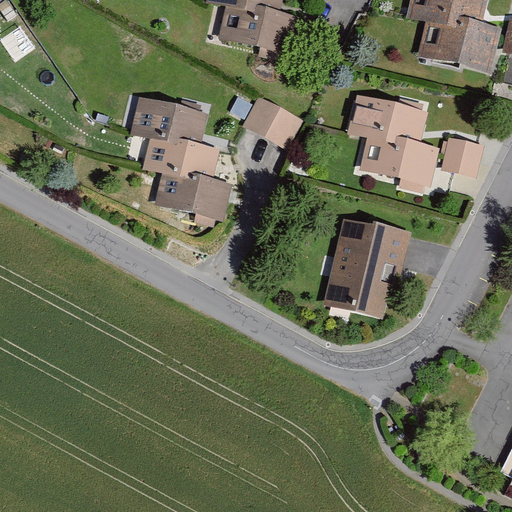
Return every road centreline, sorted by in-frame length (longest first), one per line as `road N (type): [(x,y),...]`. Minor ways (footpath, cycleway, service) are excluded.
road 1 (residential): [(207,300),(317,360),(357,370),(390,365),(431,342),(511,188)]
road 2 (residential): [(0,187),(207,300)]
road 3 (residential): [(207,300),(262,187),(255,153)]
